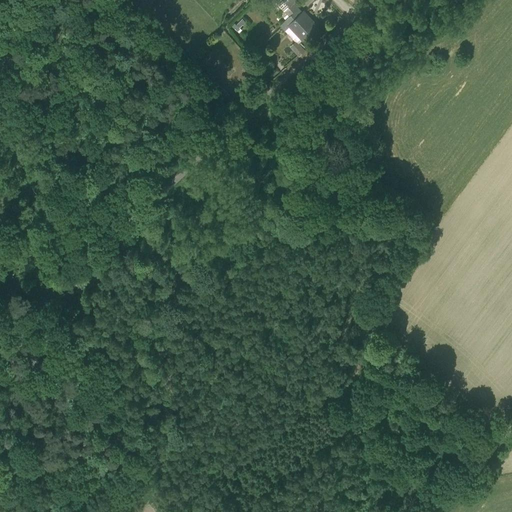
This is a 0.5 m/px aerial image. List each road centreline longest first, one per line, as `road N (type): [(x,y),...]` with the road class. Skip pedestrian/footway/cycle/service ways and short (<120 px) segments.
road 1 (unclassified): [(0,341),(353,17)]
road 2 (unclassified): [(420,511),(511,411)]
